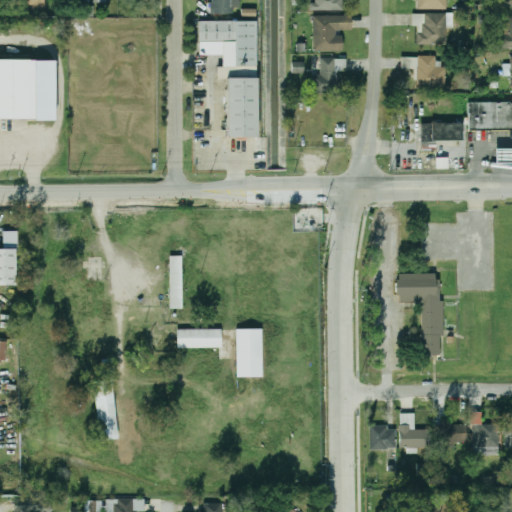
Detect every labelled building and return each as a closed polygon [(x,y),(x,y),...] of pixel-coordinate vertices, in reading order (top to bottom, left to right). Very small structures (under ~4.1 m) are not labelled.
[(44,0),(13,0),(14,7),(44,8),(44,0)] [(232,0),(207,0),(207,13),(232,13),(232,0)] [(315,0),(315,10),(341,10),(341,0),(315,0)] [(447,8),(447,0),(417,0),(417,8),(447,8)] [(415,13),(415,45),(446,45),(446,13),(415,13)] [(312,15),(312,51),(341,51),(341,15),(312,15)] [(511,15),(502,15),(502,47),(511,47),(511,15)] [(199,54),(222,54),(222,67),(217,67),(217,79),(226,79),(226,137),(256,137),(256,21),(199,21),(199,54)] [(510,88),(511,88),(511,55),(510,56),(510,65),(503,65),(503,76),(510,76),(510,88)] [(417,88),(445,88),(445,65),(437,65),(437,56),(417,56),(417,88)] [(312,74),(312,93),(338,93),(338,58),(320,58),(320,74),(312,74)] [(0,120),(55,120),(55,59),(0,59),(0,120)] [(471,103),(511,103),(511,131),(471,131),(471,103)] [(461,123),(420,123),(420,139),(461,139),(461,123)] [(495,149),(511,149),(511,162),(495,162),(495,149)] [(0,249),(0,286),(15,286),(15,249),(0,249)] [(182,256),(170,256),(170,309),(182,309),(182,256)] [(441,356),(440,273),(396,274),(396,301),(421,301),(422,357),(441,356)] [(176,348),(221,348),(221,329),(176,329),(176,348)] [(262,329),(236,329),(236,377),(262,377),(262,329)] [(118,439),(112,379),(94,381),(99,441),(118,439)] [(428,446),(428,430),(415,430),(414,413),(399,413),(400,446),(428,446)] [(466,443),(466,423),(434,423),(434,443),(466,443)] [(472,446),(498,446),(498,424),(472,424),(472,446)] [(370,426),(370,449),(395,449),(395,426),(370,426)] [(13,499),(13,511),(49,511),(49,509),(37,509),(37,498),(13,499)] [(134,511),(134,510),(144,510),(144,498),(105,499),(105,511),(134,511)] [(91,503),(90,511),(105,511),(106,503),(91,503)] [(223,511),(223,503),(203,503),(203,511),(223,511)]
